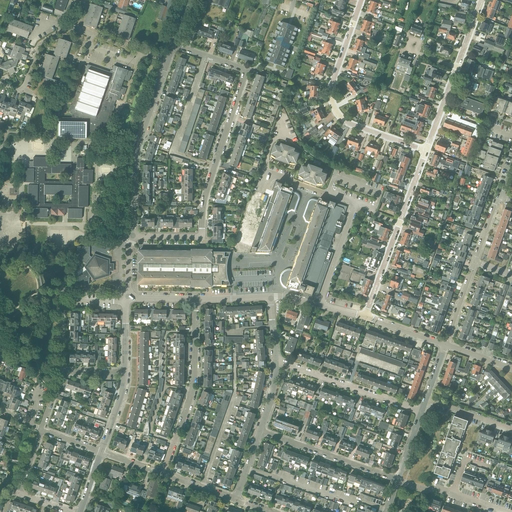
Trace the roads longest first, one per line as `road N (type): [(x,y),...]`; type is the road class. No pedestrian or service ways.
road 1 (residential): [(173,44),(245,72),(205,199),(203,235),(132,236)]
road 2 (residential): [(319,304),(356,202),(268,172),(279,137)]
road 3 (residential): [(426,150),(344,121),(332,104),(332,80),(361,0)]
road 4 (unclassified): [(132,236),(137,144),(167,60)]
road 5 (residential): [(163,473),(192,393),(195,299)]
road 6 (residential): [(364,317),(426,150)]
road 7 (residential): [(421,412),(276,362)]
road 8 (residential): [(260,430),(397,480)]
